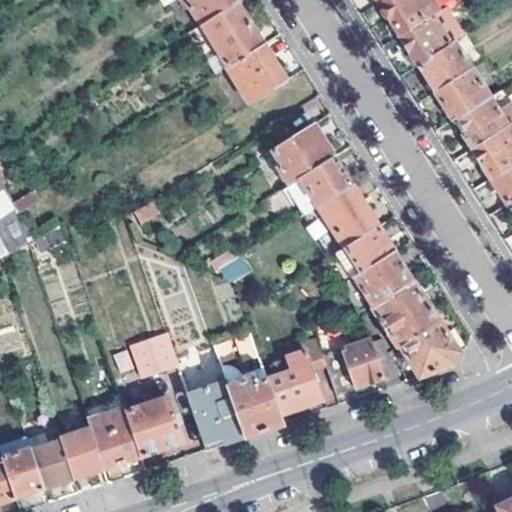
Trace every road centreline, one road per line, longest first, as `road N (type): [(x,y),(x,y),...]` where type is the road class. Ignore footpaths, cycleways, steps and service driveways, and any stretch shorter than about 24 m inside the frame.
road 1 (residential): [(511,324),(305,0)]
road 2 (secondary): [(167,511),(511,384)]
